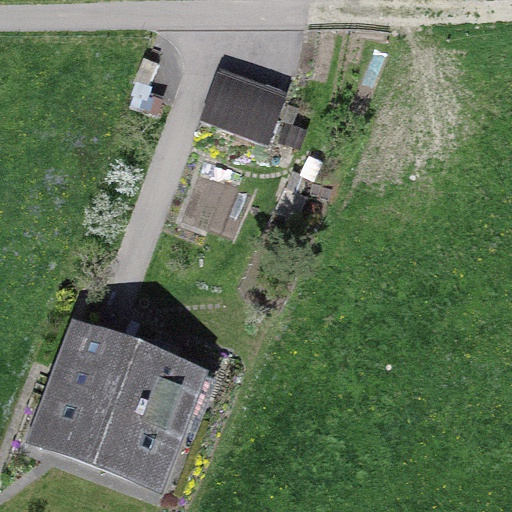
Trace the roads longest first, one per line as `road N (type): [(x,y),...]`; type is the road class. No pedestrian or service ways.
road 1 (track): [(219,22),(110,312)]
road 2 (track): [(260,22),(0,24)]
